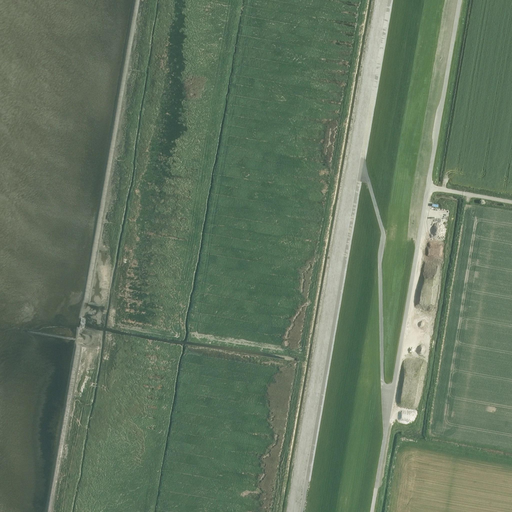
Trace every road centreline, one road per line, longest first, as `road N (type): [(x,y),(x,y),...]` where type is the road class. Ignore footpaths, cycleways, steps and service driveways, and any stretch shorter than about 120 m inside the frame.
road 1 (track): [(371,511),(459,0)]
road 2 (track): [(388,0),(305,511)]
road 3 (track): [(308,491),(340,440),(412,257)]
